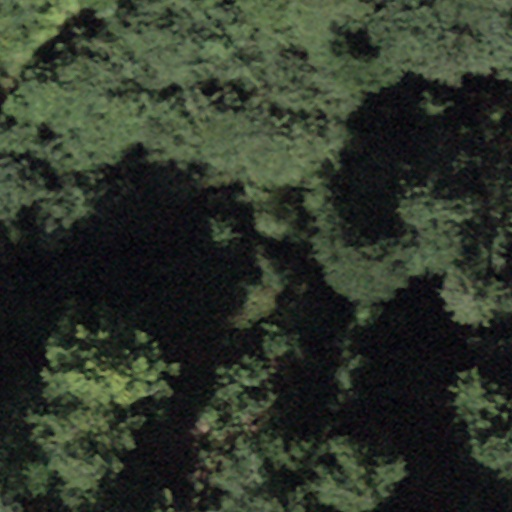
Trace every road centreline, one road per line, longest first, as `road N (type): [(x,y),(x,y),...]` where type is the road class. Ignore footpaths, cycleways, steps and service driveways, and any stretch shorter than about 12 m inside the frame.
road 1 (track): [(0,340),(97,355),(154,347),(344,282),(418,272),(511,280)]
road 2 (track): [(0,90),(117,0)]
